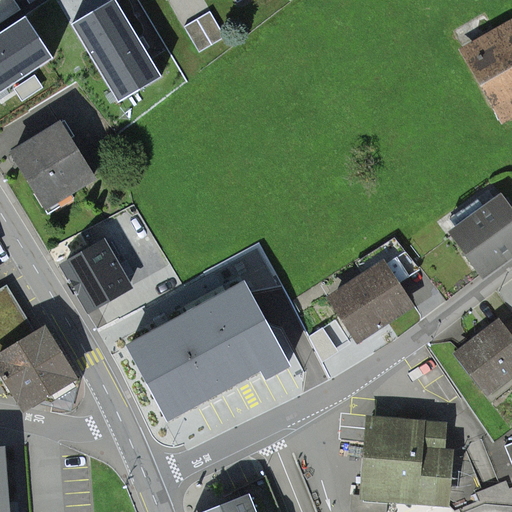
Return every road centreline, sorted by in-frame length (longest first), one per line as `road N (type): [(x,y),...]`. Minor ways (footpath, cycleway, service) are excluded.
road 1 (residential): [(148,481),(301,411),(511,266)]
road 2 (tertiary): [(125,430),(0,212)]
road 3 (residential): [(0,415),(93,435),(125,430)]
